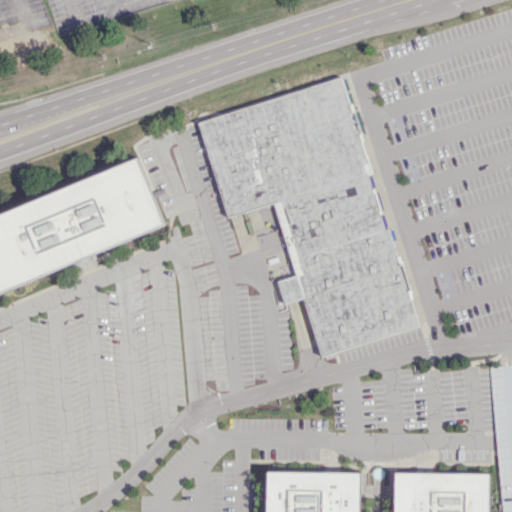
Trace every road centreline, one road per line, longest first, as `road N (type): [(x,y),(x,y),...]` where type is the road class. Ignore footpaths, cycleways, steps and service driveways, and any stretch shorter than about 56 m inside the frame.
road 1 (primary): [(0,150),(199,76),(242,52)]
road 2 (primary): [(242,52),(193,60),(0,123)]
road 3 (primary): [(242,52),(405,0)]
